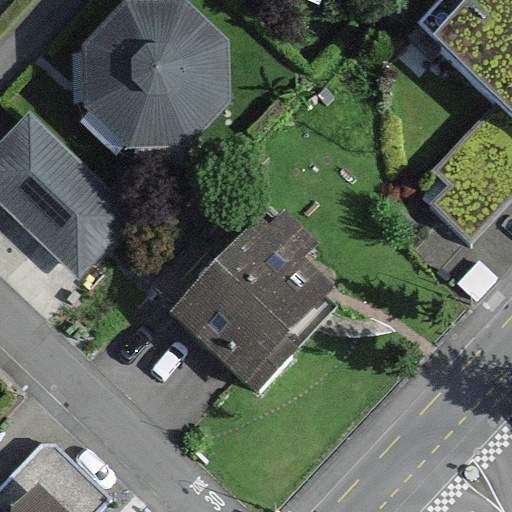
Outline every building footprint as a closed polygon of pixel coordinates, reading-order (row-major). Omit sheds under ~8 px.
[(412,196),(469,249),(511,203),(511,4),(507,0),(444,0),(411,36),(491,111),(412,196)] [(225,112),(221,49),(177,11),(116,14),(77,57),(80,120),(121,158),(181,158),(225,112)] [(138,223),(27,116),(0,143),(0,211),(77,286),(138,223)] [(244,187),(148,288),(174,313),(166,322),(240,393),(330,298),(297,267),(311,252),(244,187)] [(56,511),(37,494),(20,511),(56,511)]
